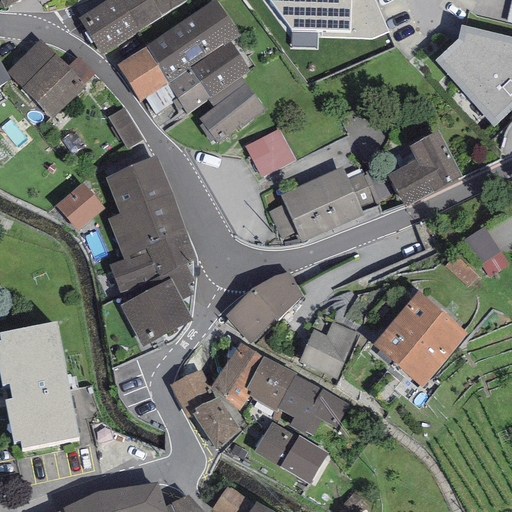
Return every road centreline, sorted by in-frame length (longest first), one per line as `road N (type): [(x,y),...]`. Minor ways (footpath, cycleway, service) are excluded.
road 1 (residential): [(224,256),(198,329),(160,373),(180,463),(27,511)]
road 2 (residential): [(0,24),(45,30),(112,80),(224,256)]
road 3 (residential): [(224,256),(245,264),(291,260),(511,164)]
